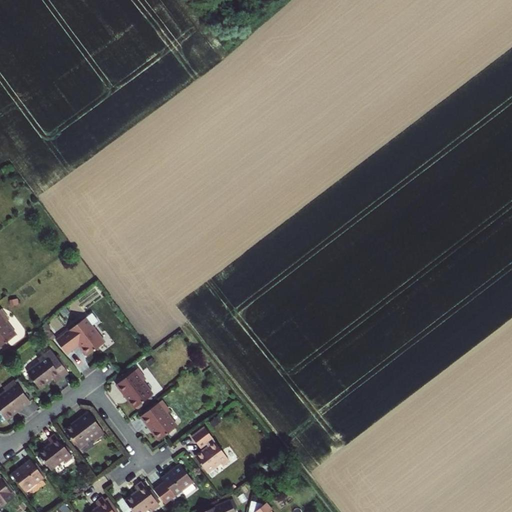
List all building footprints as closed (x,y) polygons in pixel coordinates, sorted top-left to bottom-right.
[(1,309),(0,309),(0,347),(17,334),(7,321),(9,320),(1,309)] [(84,346),(81,347),(88,356),(105,342),(92,325),(99,321),(92,313),(56,340),(67,354),(79,344),(81,342),(84,346)] [(51,350),(45,355),(49,361),(56,356),(51,350)] [(68,373),(56,356),(49,361),(45,355),(38,360),(40,363),(27,372),(39,388),(52,379),(55,382),(68,373)] [(117,384),(125,395),(127,393),(131,399),(130,400),(136,409),(154,394),(144,381),(146,380),(138,369),(117,384)] [(19,378),(15,380),(24,392),(28,389),(19,378)] [(19,407),(20,409),(31,401),(24,392),(15,380),(4,388),(6,390),(0,395),(0,410),(0,411),(0,421),(1,423),(6,419),(15,413),(13,411),(19,407)] [(163,400),(142,416),(150,427),(152,425),(156,430),(154,432),(160,440),(178,426),(168,413),(171,411),(163,400)] [(75,426),(73,424),(65,430),(79,448),(92,438),(94,441),(105,432),(89,412),(78,420),(80,422),(75,426)] [(223,465),(230,460),(206,427),(193,437),(198,445),(204,446),(207,444),(209,447),(196,457),(208,473),(221,463),(223,465)] [(73,456),(56,434),(49,439),(52,443),(38,453),(51,470),(64,460),(66,462),(73,456)] [(44,478),(30,459),(12,473),(25,491),(44,478)] [(165,482),(155,490),(166,504),(195,482),(181,464),(162,478),(165,482)] [(0,508),(15,496),(0,477),(0,508)] [(160,504),(143,481),(136,487),(139,490),(126,500),(134,511),(143,511),(151,506),(153,509),(160,504)] [(114,511),(104,497),(97,503),(100,507),(93,511),(114,511)] [(235,511),(230,501),(204,511),(235,511)] [(253,501),(250,511),(258,511),(260,502),(253,501)] [(273,511),(274,510),(269,502),(266,504),(260,502),(258,511),(273,511)]
